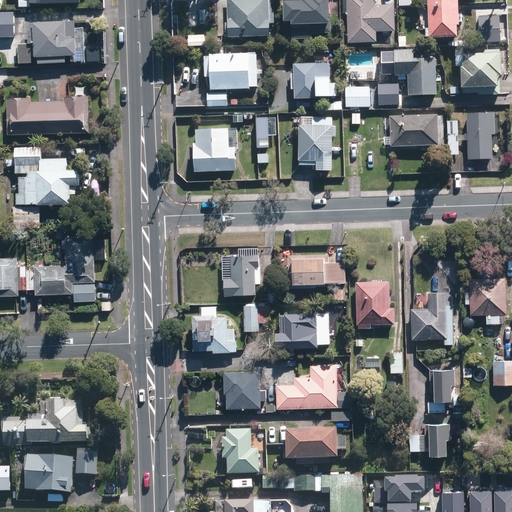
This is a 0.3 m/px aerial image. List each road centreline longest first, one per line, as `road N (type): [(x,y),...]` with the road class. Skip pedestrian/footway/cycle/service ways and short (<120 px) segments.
road 1 (residential): [(145,216),(511,203)]
road 2 (primary): [(138,0),(145,216)]
road 3 (primary): [(148,344),(155,511)]
road 4 (residential): [(0,347),(148,344)]
road 5 (primary): [(145,216),(148,344)]
